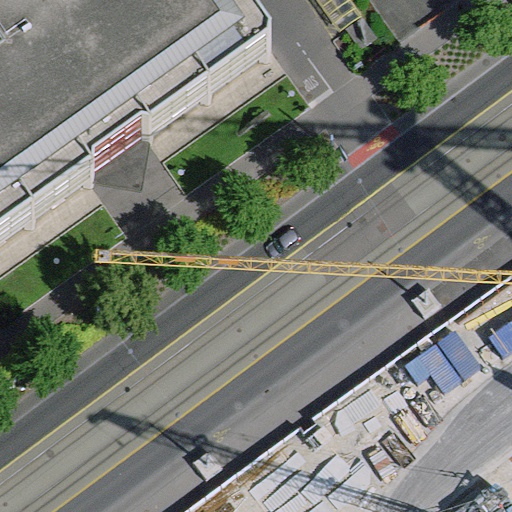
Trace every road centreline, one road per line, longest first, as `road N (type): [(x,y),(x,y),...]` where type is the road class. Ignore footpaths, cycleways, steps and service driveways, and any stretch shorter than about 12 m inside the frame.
road 1 (secondary): [(511,73),(0,454)]
road 2 (secondary): [(84,511),(511,199)]
